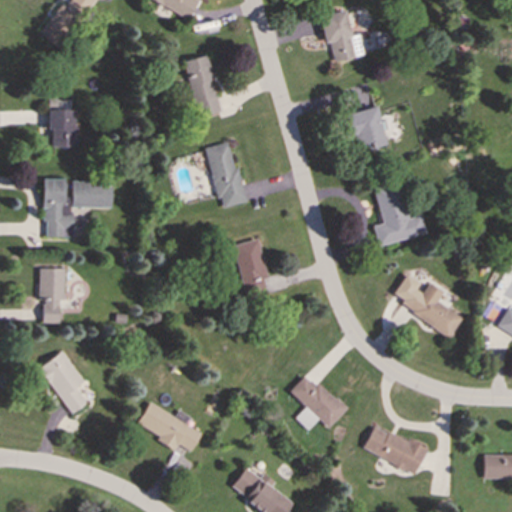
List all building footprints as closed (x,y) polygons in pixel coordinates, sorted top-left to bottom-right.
[(91,0),(67,0),(64,5),(60,2),(37,32),(57,47),(91,0)] [(195,0),(152,0),(185,19),(195,0)] [(357,34),(349,35),(343,10),(319,15),(329,62),(362,55),(357,34)] [(217,112),(205,55),(180,60),(193,117),(217,112)] [(345,112),(352,150),(386,143),(381,120),(377,121),(375,106),(345,112)] [(73,147),(74,109),(46,109),(46,130),(49,130),(49,146),(73,147)] [(220,207),(242,202),(227,141),(201,147),(214,199),(218,198),(220,207)] [(108,207),(108,181),(68,181),(68,196),(61,196),(61,178),(41,178),(40,236),(69,237),(69,207),(108,207)] [(376,246),(424,233),(419,215),(406,218),(396,182),(371,188),(380,223),(371,225),(376,246)] [(240,290),(265,284),(255,239),(230,245),(240,290)] [(61,268),(36,268),(35,299),(41,299),(40,308),(37,308),(37,322),(56,323),(57,300),(61,300),(61,268)] [(388,299),(449,334),(459,316),(435,302),(440,292),(422,282),(421,284),(403,273),(388,299)] [(511,311),(505,307),(494,326),(511,336),(511,311)] [(84,402),(73,386),(81,381),(59,350),(35,368),(69,413),(84,402)] [(312,386),(301,375),(286,391),(326,427),(344,407),(316,381),(312,386)] [(135,423),(157,435),(154,440),(171,449),(174,444),(189,451),(199,431),(145,403),(135,423)] [(424,448),(371,424),(359,449),(413,474),(424,448)] [(481,478),(511,478),(511,454),(480,455),(481,478)] [(282,511),(290,501),(241,468),(227,489),(262,511),(282,511)]
